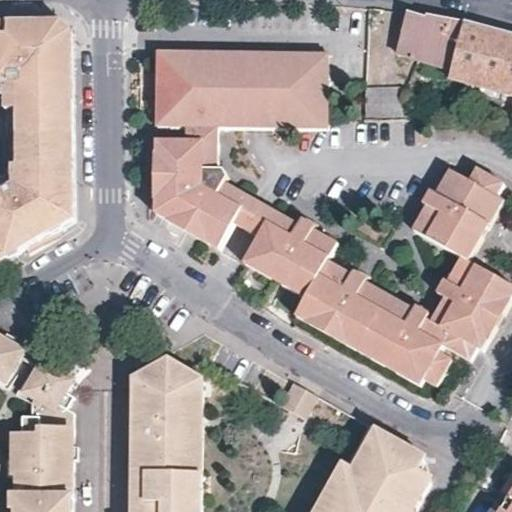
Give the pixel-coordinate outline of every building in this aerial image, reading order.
[(400,54),(455,74),(467,25),(433,19),(419,16),(410,15),(400,54)] [(511,36),(498,33),(467,25),(455,74),(453,81),(511,97),(511,36)] [(0,263),(11,257),(76,220),(75,33),(67,26),(1,26),(0,26),(0,263)] [(218,63),(218,55),(189,55),(160,54),(158,130),(190,131),(220,131),(331,133),(332,57),(305,56),(274,56),(274,64),(218,63)] [(274,56),(218,55),(218,63),(274,64),(274,56)] [(157,75),(144,75),(144,88),(157,88),(157,75)] [(411,90),(370,91),(370,119),(411,118),(411,90)] [(220,146),(220,131),(190,131),(189,146),(220,146)] [(219,175),(220,146),(189,146),(158,145),(157,174),(168,175),(168,188),(157,188),(157,200),(157,204),(157,208),(157,212),(157,216),(158,221),(161,222),(164,224),(168,226),(170,228),(174,229),(185,236),(191,225),(203,232),(197,242),(223,256),(237,230),(252,204),(228,191),(231,184),(226,175),(219,175)] [(493,213),(500,200),(507,187),(480,172),(473,185),(454,174),(440,198),(432,193),(424,207),(430,210),(417,235),(465,262),(471,250),(479,255),(487,240),(479,237),(486,225),(493,229),(500,217),(493,213)] [(157,180),(157,188),(168,188),(168,175),(157,174),(157,180)] [(507,204),(500,200),(493,213),(500,217),(507,204)] [(276,218),(252,204),(237,230),(262,244),(276,218)] [(302,290),(315,297),(331,267),(341,249),(318,236),(320,230),(307,222),(302,231),(276,218),(262,244),(251,262),(263,269),(259,277),(273,284),(277,276),(289,282),(284,290),(297,298),(302,290)] [(185,236),(197,242),(203,232),(191,225),(185,236)] [(487,240),(493,229),(486,225),(479,237),(487,240)] [(473,266),(479,255),(471,250),(465,262),(467,264),(473,266)] [(247,270),(259,277),(263,269),(251,262),(247,270)] [(511,288),(473,266),(467,264),(453,288),(447,284),(439,298),(450,304),(437,329),(459,341),(452,353),(474,366),(481,354),(478,352),(485,339),(494,344),(500,331),(492,327),(499,314),(507,319),(511,309),(511,304),(506,302),(511,289),(511,288)] [(353,343),(366,350),(392,301),(369,288),(372,281),(359,274),(355,281),(331,267),(315,297),(310,305),(304,316),(315,322),(311,329),(325,337),(328,329),(341,336),(337,344),(350,350),(353,343)] [(273,284),(284,290),(289,282),(277,276),(273,284)] [(297,298),(310,305),(315,297),(302,290),(297,298)] [(449,360),(452,353),(459,341),(437,329),(430,325),(435,317),(421,309),(417,315),(392,301),(366,350),(378,357),(375,364),(387,372),(391,364),(403,371),(399,378),(412,386),(416,377),(429,384),(442,392),(457,364),(449,360)] [(500,331),(507,319),(499,314),(492,327),(500,331)] [(300,323),(311,329),(315,322),(304,316),(300,323)] [(325,337),(337,344),(341,336),(328,329),(325,337)] [(0,338),(0,381),(4,383),(9,373),(21,350),(0,338)] [(487,357),(494,344),(485,339),(478,352),(481,354),(487,357)] [(362,357),(366,350),(353,343),(350,350),(362,357)] [(362,357),(375,364),(378,357),(366,350),(362,357)] [(416,511),(433,481),(425,454),(378,428),(354,471),(349,468),(345,466),(338,480),(319,511),(206,511),(207,487),(207,429),(200,428),(200,406),(207,407),(208,378),(193,369),(175,359),(137,379),(137,418),(143,418),(143,444),(137,444),(136,476),(148,476),(148,511),(416,511)] [(68,410),(75,414),(75,399),(67,394),(75,379),(41,361),(30,385),(25,395),(34,401),(34,407),(33,423),(24,424),(24,435),(24,439),(16,439),(16,455),(22,455),(22,467),(16,467),(16,484),(22,484),(22,491),(22,499),(16,498),(16,511),(63,511),(64,419),(68,410)] [(387,372),(399,378),(403,371),(391,364),(387,372)] [(424,393),(429,384),(416,377),(412,386),(424,393)] [(10,386),(4,383),(0,381),(0,388),(6,392),(10,386)] [(306,416),(319,395),(299,384),(287,406),(306,416)] [(16,398),(34,407),(34,401),(25,395),(19,393),(16,398)] [(75,511),(75,467),(75,414),(68,410),(64,419),(63,511),(75,511)] [(148,511),(148,476),(136,476),(135,511),(148,511)] [(511,481),(500,501),(511,508),(511,506),(511,481)] [(508,511),(511,508),(500,501),(493,511),(508,511)]
